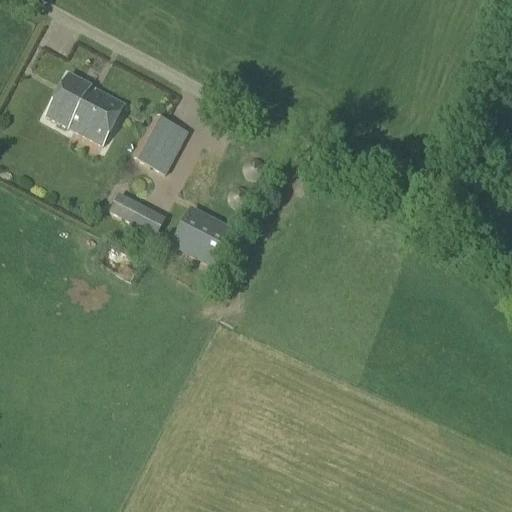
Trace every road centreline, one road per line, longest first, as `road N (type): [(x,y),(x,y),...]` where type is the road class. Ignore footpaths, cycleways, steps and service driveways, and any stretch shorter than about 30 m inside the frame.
road 1 (unclassified): [(511,283),(472,244),(14,0)]
road 2 (track): [(441,230),(511,81)]
